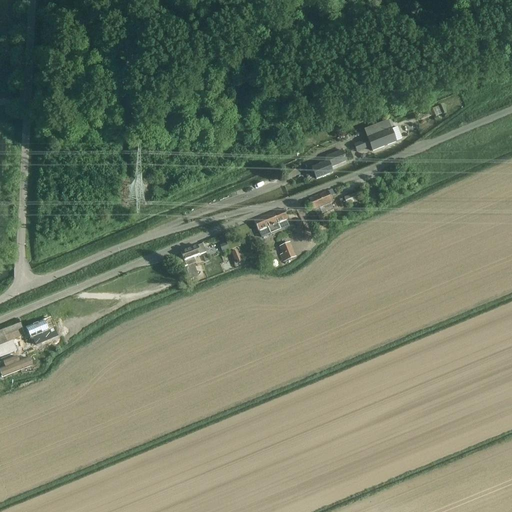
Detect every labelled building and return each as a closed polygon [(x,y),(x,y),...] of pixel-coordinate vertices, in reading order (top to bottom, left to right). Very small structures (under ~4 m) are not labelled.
[(364,130),(373,151),(396,141),(395,140),(401,137),(397,126),(391,129),(388,120),(364,130)] [(312,169),(315,177),(316,179),(333,172),(331,168),(346,161),(342,151),(326,157),(328,162),(312,169)] [(308,200),(310,204),(313,210),(314,210),(317,216),(318,216),(323,226),(337,219),(330,203),(332,202),(330,196),(334,195),(332,190),(328,192),(328,191),(308,200)] [(344,198),(345,203),(346,205),(349,204),(351,209),(362,205),(357,193),(344,198)] [(287,219),(283,209),(254,221),(258,231),(261,238),(289,226),(286,220),(287,219)] [(290,243),(279,247),(282,254),(279,256),(282,263),(292,259),(296,257),(290,243)] [(202,244),(197,246),(181,252),(186,266),(181,269),(184,278),(190,276),(189,271),(195,268),(194,264),(196,264),(193,257),(200,255),(200,254),(205,252),(202,244)] [(241,262),(237,251),(231,253),(235,262),(236,261),(237,264),(241,262)] [(22,329),(18,319),(0,326),(0,356),(16,350),(12,340),(24,335),(22,329)] [(27,329),(31,340),(40,336),(40,335),(47,332),(48,334),(55,331),(52,326),(51,322),(44,324),(44,322),(27,329)]
